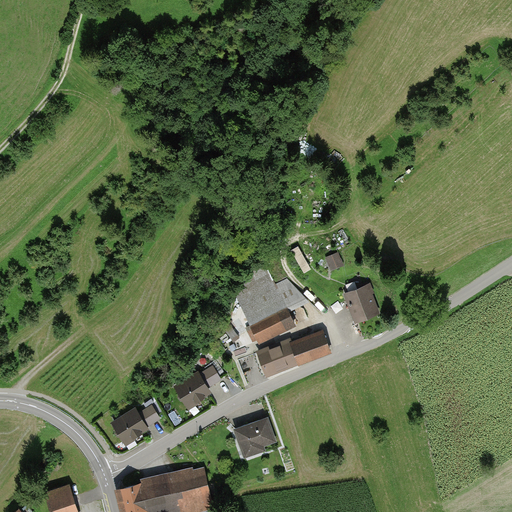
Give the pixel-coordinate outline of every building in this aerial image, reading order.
[(300,245),(294,248),(305,272),(311,269),(300,245)] [(254,341),(294,322),(288,309),(308,299),(288,279),(276,285),(272,277),(238,293),(253,323),(247,327),(254,341)] [(379,312),(368,284),(346,293),(355,317),(367,313),(368,316),(379,312)] [(238,335),(231,325),(225,329),(232,340),(238,335)] [(330,350),(324,332),(292,344),(290,339),(259,351),(268,374),(330,350)] [(177,383),(192,408),(216,393),(212,386),(224,379),(213,361),(177,383)] [(143,408),(116,424),(130,445),(166,423),(155,405),(145,411),(143,408)] [(272,418),(238,430),(248,459),(270,451),(268,446),(281,441),(272,418)] [(186,511),(213,506),(205,470),(194,472),(192,466),(181,468),(183,475),(119,490),(123,511),(186,511)] [(46,493),(52,511),(77,511),(69,485),(46,493)]
